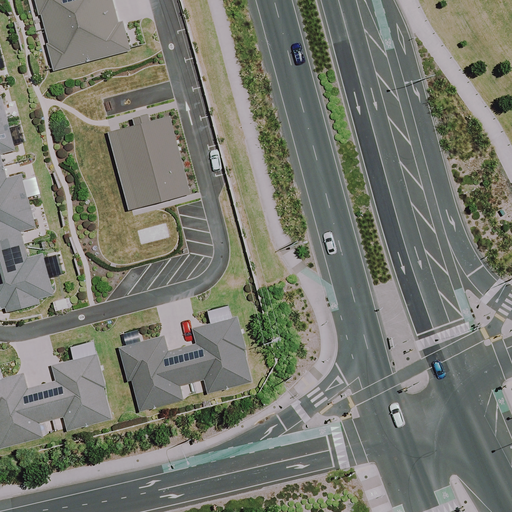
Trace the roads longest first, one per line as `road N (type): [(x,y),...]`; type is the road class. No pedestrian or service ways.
road 1 (primary): [(360,320),(274,0)]
road 2 (trunk): [(221,472),(340,372),(360,320)]
road 3 (primary): [(405,189),(462,385)]
road 4 (primary): [(347,0),(405,189)]
road 5 (trunk): [(221,472),(342,447),(393,425)]
road 6 (trunk): [(63,511),(221,472)]
road 7 (trunk): [(405,189),(490,290),(511,303)]
road 8 (primary): [(462,385),(510,511)]
